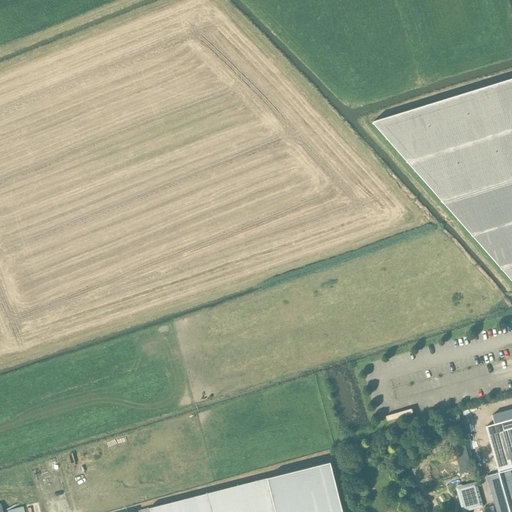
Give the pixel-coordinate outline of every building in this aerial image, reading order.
[(511,77),(373,121),(511,279),(511,77)] [(458,412),(446,416),(448,423),(460,420),(458,412)] [(497,511),(509,509),(510,511),(511,511),(511,418),(486,426),(499,472),(486,475),(496,511),(497,511)] [(268,477),(276,511),(343,511),(331,461),(268,477)] [(276,511),(268,477),(135,511),(276,511)] [(461,484),(457,485),(456,487),(455,487),(462,511),(483,506),(476,481),(463,485),(461,484)] [(3,511),(0,503),(0,502),(0,511),(23,511),(22,506),(3,511)]
